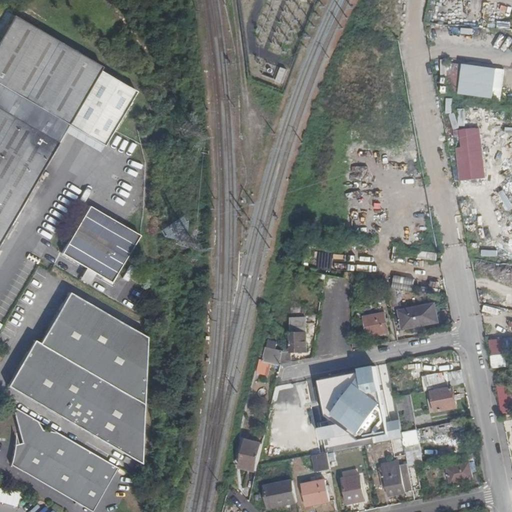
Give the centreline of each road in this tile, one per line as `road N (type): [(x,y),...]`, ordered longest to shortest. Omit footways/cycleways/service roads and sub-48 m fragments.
road 1 (unclassified): [(466,336),(417,77)]
road 2 (residential): [(289,371),(466,336)]
road 3 (unclassified): [(498,494),(466,336)]
road 4 (track): [(268,116),(247,107),(234,0)]
